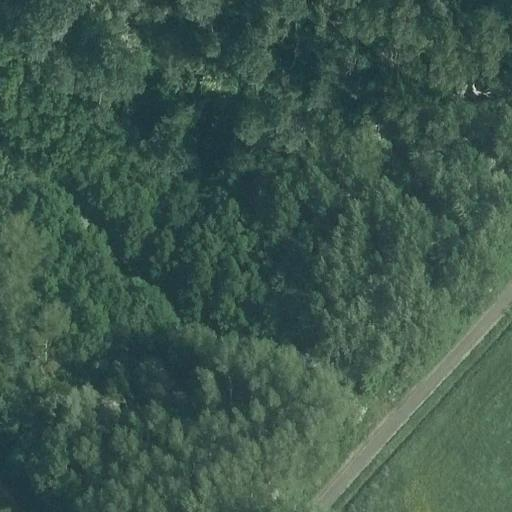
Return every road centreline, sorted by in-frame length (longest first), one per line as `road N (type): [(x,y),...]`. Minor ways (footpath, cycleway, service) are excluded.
road 1 (unknown): [(0,463),(174,352),(167,321),(0,109)]
road 2 (unknown): [(511,272),(391,398),(174,352)]
